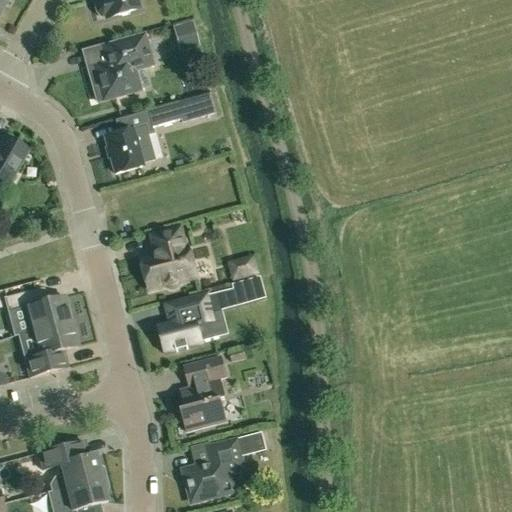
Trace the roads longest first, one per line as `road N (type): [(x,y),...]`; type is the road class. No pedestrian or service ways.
road 1 (track): [(237,0),(313,297),(330,511)]
road 2 (residential): [(130,403),(69,151),(2,89)]
road 3 (residential): [(0,436),(130,403)]
